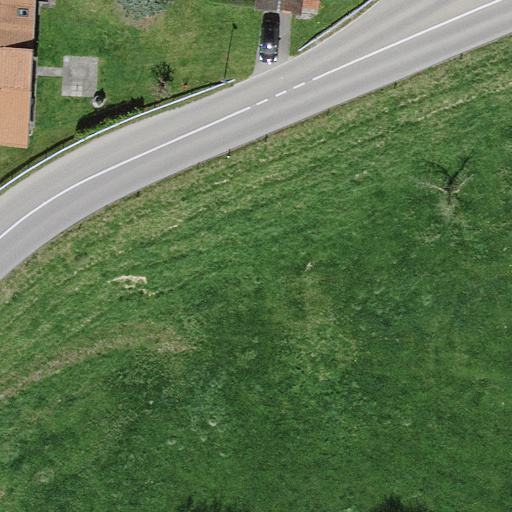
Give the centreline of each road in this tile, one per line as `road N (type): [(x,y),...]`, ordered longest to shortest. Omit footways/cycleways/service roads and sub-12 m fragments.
road 1 (tertiary): [(480,0),(142,153)]
road 2 (tertiary): [(0,237),(56,195),(142,153)]
